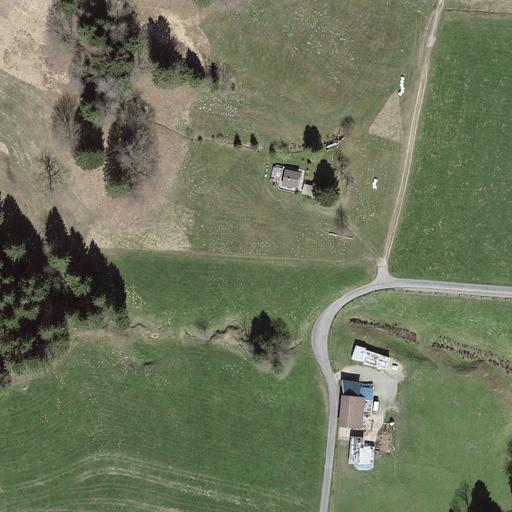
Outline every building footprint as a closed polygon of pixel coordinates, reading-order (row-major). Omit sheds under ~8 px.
[(284,169),(275,167),(271,183),(281,185),(284,169)] [(286,171),(283,186),(297,189),(300,174),(286,171)] [(318,188),(305,185),(302,195),(315,199),(318,188)] [(386,363),(391,350),(357,339),(352,352),(386,363)] [(364,399),(340,397),(337,428),(361,430),(364,399)] [(351,461),(371,463),(373,439),(353,437),(351,461)]
